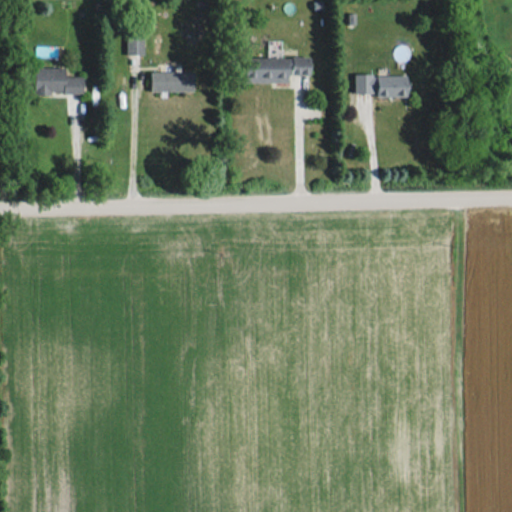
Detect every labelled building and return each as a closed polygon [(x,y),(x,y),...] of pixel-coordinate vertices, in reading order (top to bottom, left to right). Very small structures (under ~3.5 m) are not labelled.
[(143,54),(142,37),(125,38),(125,54),(143,54)] [(243,82),(287,82),(287,75),(308,75),(308,56),(243,56),(243,82)] [(32,92),(81,93),(82,76),(63,76),(63,67),(33,67),(32,92)] [(193,71),(149,70),(149,90),(192,91),(193,71)] [(353,92),(375,92),(375,96),(405,95),(405,73),(353,75),(353,92)]
